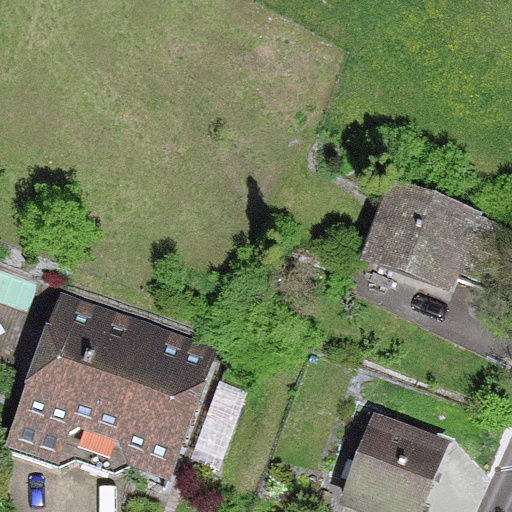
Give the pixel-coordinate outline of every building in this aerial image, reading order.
[(481,212),(392,178),(361,257),(451,291),(457,275),(480,215),(481,212)] [(511,268),(511,227),(480,215),(457,275),(503,293),(511,268)] [(219,347),(61,292),(4,447),(58,467),(76,459),(114,473),(129,465),(171,480),(219,347)] [(248,391),(221,381),(191,459),(219,469),(248,391)] [(423,511),(450,440),(374,412),(339,504),(360,511),(423,511)]
